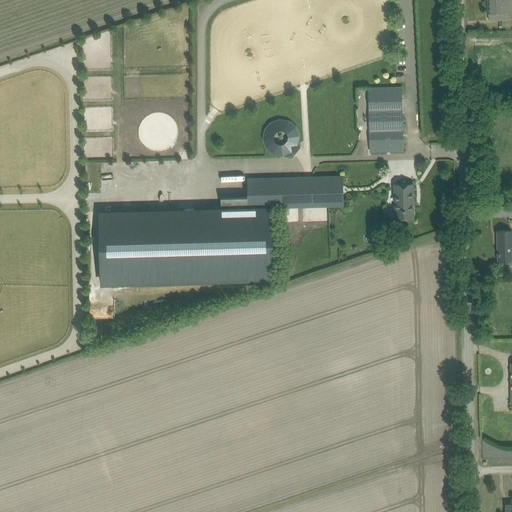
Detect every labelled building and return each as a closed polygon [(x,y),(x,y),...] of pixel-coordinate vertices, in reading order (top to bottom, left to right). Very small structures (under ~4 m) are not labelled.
[(511,0),(488,0),(489,20),(511,19),(511,0)] [(369,87),(370,152),(403,152),(402,87),(369,87)] [(283,155),(292,152),(298,144),(299,135),(296,127),(289,121),(280,119),(271,122),(265,130),(264,139),(267,148),(274,153),(283,155)] [(344,206),(343,175),(248,178),(249,207),(272,206),(272,208),(344,206)] [(413,184),(395,184),(396,218),(414,218),(413,184)] [(274,280),(272,208),(272,206),(249,207),(221,208),(221,207),(99,210),(102,285),(274,280)] [(511,230),(509,231),(498,231),(499,260),(511,260),(511,262),(511,261),(511,230)]
